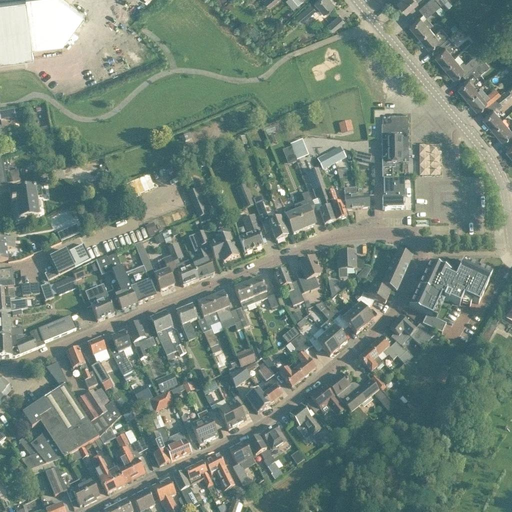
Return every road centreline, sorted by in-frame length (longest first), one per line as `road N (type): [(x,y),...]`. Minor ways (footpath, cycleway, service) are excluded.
road 1 (residential): [(419,244),(414,236),(377,232),(301,248),(0,368)]
road 2 (residential): [(90,511),(243,434),(299,396),(397,303),(419,244)]
road 3 (tertiary): [(505,193),(480,147),(353,0)]
